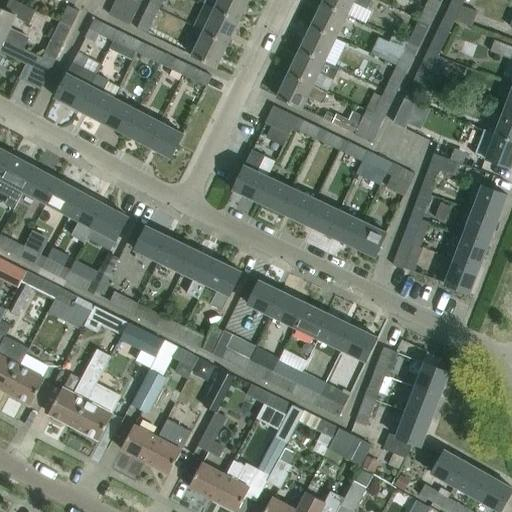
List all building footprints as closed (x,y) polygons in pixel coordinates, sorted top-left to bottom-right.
[(0,37),(23,49),(29,38),(10,28),(15,17),(29,24),(35,11),(13,0),(9,0),(5,10),(0,7),(0,37)] [(133,13),(138,2),(134,0),(113,0),(112,3),(133,13)] [(159,10),(163,0),(150,0),(148,5),(159,10)] [(239,20),(248,0),(204,0),(203,3),(239,20)] [(371,0),(323,0),(323,2),(362,21),(371,0)] [(429,25),(440,2),(437,0),(427,0),(418,20),(429,25)] [(361,22),(362,21),(323,2),(311,26),(336,38),(347,15),(361,22)] [(127,24),(133,13),(112,3),(106,14),(127,24)] [(227,43),(239,20),(203,3),(214,9),(203,31),(227,43)] [(147,34),(159,10),(148,5),(136,29),(147,34)] [(59,22),(71,28),(79,11),(67,6),(59,22)] [(438,55),(456,20),(445,15),(427,51),(438,55)] [(113,42),(119,30),(94,18),(84,37),(95,43),(99,35),(113,42)] [(418,48),(429,25),(418,20),(407,43),(393,35),(392,36),(418,48)] [(55,60),(71,28),(59,22),(44,54),(55,60)] [(325,61),(336,38),(311,26),(300,49),(325,61)] [(143,42),(119,30),(113,42),(137,53),(143,42)] [(216,67),(227,43),(203,31),(191,55),(216,67)] [(407,72),(418,48),(392,36),(389,43),(378,37),(371,53),(396,65),(396,66),(407,72)] [(42,58),(23,49),(0,37),(0,51),(19,61),(30,67),(23,80),(40,89),(55,60),(44,54),(42,58)] [(511,56),(511,47),(495,40),(490,51),(511,60),(511,56)] [(160,64),(166,54),(143,42),(137,53),(160,64)] [(325,61),(300,49),(289,72),(313,84),(319,73),(333,80),(338,68),(325,61)] [(448,61),(438,55),(427,51),(416,75),(427,79),(430,71),(440,76),(448,61)] [(184,75),(189,65),(166,54),(160,64),(172,70),(169,76),(179,81),(182,74),(184,75)] [(54,97),(78,109),(96,74),(72,62),(54,97)] [(189,65),(184,75),(207,86),(212,76),(189,65)] [(395,95),(407,72),(396,66),(384,90),(395,95)] [(313,85),(313,84),(289,72),(277,97),(302,108),(308,97),(322,103),(328,91),(313,85)] [(101,121),(119,87),(108,82),(109,81),(96,74),(78,109),(101,121)] [(404,99),(415,103),(427,79),(416,75),(404,99)] [(124,133),(137,109),(114,97),(119,87),(101,121),(124,133)] [(384,118),(395,95),(384,90),(381,97),(373,93),(366,109),(384,118)] [(403,127),(415,103),(404,99),(393,122),(403,127)] [(288,133),(296,116),(273,105),(265,123),(288,133)] [(148,145),(160,122),(137,109),(124,133),(148,145)] [(372,143),(384,118),(366,109),(362,117),(352,112),(348,120),(335,114),(335,116),(326,111),(322,119),(372,143)] [(511,140),(511,111),(506,109),(496,134),(511,140)] [(314,138),(320,128),(296,116),(288,133),(289,134),(296,138),(299,131),(314,138)] [(160,122),(148,145),(171,158),(183,134),(166,124),(160,122)] [(338,150),(343,139),(320,128),(314,138),(338,150)] [(511,164),(511,140),(496,134),(484,130),(475,154),(499,163),(511,168),(511,164)] [(362,162),(367,151),(343,139),(338,150),(362,161),(362,162)] [(0,177),(0,178),(13,155),(0,147),(0,177)] [(232,189),(256,200),(268,175),(258,170),(263,156),(252,149),(232,189)] [(380,184),(385,173),(391,162),(367,151),(362,162),(362,161),(357,173),(380,184)] [(23,190),(36,167),(13,155),(0,178),(1,178),(0,179),(0,191),(9,197),(5,204),(14,208),(23,190)] [(415,174),(391,162),(385,173),(409,185),(415,174)] [(431,194),(440,170),(429,166),(420,190),(431,194)] [(46,203),(59,179),(36,167),(23,190),(46,203)] [(280,212),(292,186),(268,175),(256,200),(280,212)] [(69,215),(82,192),(59,179),(46,203),(69,215)] [(472,210),(498,219),(507,195),(482,185),(472,210)] [(304,223),(316,198),(292,186),(280,212),(304,223)] [(422,219),(431,194),(420,190),(411,215),(422,219)] [(84,243),(104,204),(82,192),(69,215),(79,220),(71,236),(84,243)] [(327,234),(339,209),(316,198),(304,223),(327,234)] [(435,217),(445,221),(451,206),(440,202),(435,217)] [(104,204),(84,243),(85,243),(93,228),(115,240),(128,217),(104,204)] [(351,245),(363,220),(339,209),(327,234),(351,245)] [(488,244),(498,219),(472,210),(463,234),(488,244)] [(412,243),(422,219),(411,215),(402,239),(412,243)] [(363,220),(351,245),(375,256),(387,231),(363,220)] [(158,261),(170,237),(146,226),(135,250),(158,261)] [(23,246),(0,234),(0,246),(18,256),(23,246)] [(479,268),(488,244),(463,234),(454,259),(479,268)] [(182,273),(194,248),(170,237),(158,261),(182,273)] [(412,244),(412,243),(402,239),(392,265),(403,269),(403,268),(413,271),(421,248),(412,244)] [(436,240),(430,259),(451,265),(456,245),(436,240)] [(41,267),(46,257),(23,246),(18,256),(41,267)] [(205,284),(217,260),(194,248),(182,273),(194,278),(187,294),(198,299),(205,284)] [(70,269),(64,279),(100,296),(118,258),(107,253),(93,281),(70,269)] [(64,279),(70,269),(46,257),(41,267),(64,279)] [(0,258),(0,271),(3,273),(8,262),(0,258)] [(470,293),(479,268),(454,259),(445,284),(470,293)] [(217,260),(205,284),(217,289),(210,304),(222,310),(241,271),(217,260)] [(54,298),(59,288),(26,271),(21,282),(24,284),(10,311),(18,316),(32,287),(54,298)] [(272,315),(283,292),(259,280),(248,303),(272,315)] [(139,302),(144,291),(128,283),(123,294),(139,302)] [(85,321),(94,305),(59,288),(54,298),(72,307),(69,313),(85,321)] [(133,314),(138,304),(114,292),(109,302),(133,314)] [(295,326),(306,303),(283,292),(272,315),(295,326)] [(318,338),(330,314),(306,303),(295,326),(318,338)] [(156,326),(161,316),(138,304),(133,314),(156,326)] [(123,336),(124,333),(129,323),(94,305),(85,321),(86,322),(84,326),(97,333),(101,325),(123,336)] [(342,349),(353,325),(330,314),(318,338),(342,349)] [(0,387),(6,391),(21,363),(28,349),(5,337),(11,326),(9,325),(11,319),(4,315),(1,321),(0,320),(0,387)] [(180,337),(185,327),(161,316),(156,326),(180,337)] [(123,336),(122,338),(142,349),(137,359),(151,366),(159,351),(163,341),(129,324),(124,333),(123,336)] [(353,325),(342,349),(366,361),(377,337),(353,325)] [(212,354),(223,331),(213,326),(207,338),(202,349),(212,354)] [(202,349),(207,338),(185,327),(180,337),(202,349)] [(195,356),(177,347),(164,341),(159,351),(151,366),(146,376),(134,400),(131,405),(148,413),(166,378),(163,376),(172,358),(190,366),(195,356)] [(385,376),(388,377),(397,353),(394,352),(394,351),(384,347),(374,372),(385,376)] [(245,370),(250,359),(226,348),(221,358),(245,370)] [(93,390),(97,383),(110,357),(96,350),(74,393),(62,387),(49,413),(51,414),(51,419),(60,424),(64,421),(74,426),(93,390)] [(245,370),(268,382),(273,371),(250,359),(245,370)] [(291,394),(302,372),(279,360),(273,371),(268,382),(291,394)] [(415,387),(440,397),(449,372),(424,362),(415,387)] [(21,363),(6,391),(31,404),(45,376),(21,363)] [(202,405),(216,412),(235,376),(221,369),(202,405)] [(134,400),(146,376),(133,370),(121,394),(134,400)] [(314,405),(325,383),(302,372),(291,394),(314,405)] [(376,400),(385,376),(374,372),(365,396),(376,400)] [(99,439),(112,414),(111,413),(120,395),(97,383),(93,390),(74,426),(99,439)] [(325,383),(314,405),(338,417),(350,393),(343,390),(342,392),(325,383)] [(264,403),(269,393),(252,384),(246,395),(264,403)] [(430,421),(440,397),(415,387),(405,411),(430,421)] [(299,421),(304,411),(269,393),(264,403),(287,415),(256,476),(266,481),(287,442),(288,443),(299,421)] [(366,426),(376,400),(365,396),(355,421),(366,426)] [(334,438),(339,428),(304,411),(299,421),(322,432),(314,449),(325,454),(333,438),(334,438)] [(421,446),(430,421),(405,411),(396,436),(389,434),(383,449),(393,453),(387,465),(399,471),(404,458),(405,458),(413,443),(421,446)] [(227,418),(216,412),(198,446),(219,458),(224,448),(214,442),(227,418)] [(167,419),(158,437),(145,461),(169,474),(191,431),(167,419)] [(145,461),(158,437),(134,424),(121,449),(145,461)] [(339,428),(334,438),(352,447),(357,437),(339,428)] [(292,445),(288,443),(287,442),(266,481),(280,489),(292,466),(289,464),(295,453),(290,451),(292,445)] [(455,486),(468,463),(444,449),(431,473),(455,486)] [(253,469),(258,457),(246,451),(241,464),(253,469)] [(425,482),(433,464),(423,459),(414,478),(425,482)] [(226,474),(213,499),(237,511),(250,487),(237,480),(244,466),(233,460),(226,474)] [(213,499),(226,474),(202,462),(189,487),(213,499)] [(477,499),(490,475),(468,463),(455,486),(477,499)] [(345,497),(340,505),(352,511),(353,511),(373,477),(361,471),(355,481),(354,481),(350,488),(345,497)] [(511,487),(490,475),(477,499),(500,511),(511,490),(511,487)] [(443,507),(449,497),(438,491),(424,484),(419,494),(433,501),(443,507)] [(336,511),(340,505),(345,497),(332,490),(327,501),(306,489),(296,509),(294,511),(321,511),(323,509),(328,511),(336,511)] [(294,511),(296,509),(272,496),(263,511),(294,511)] [(451,511),(469,511),(471,510),(449,497),(443,507),(451,511)] [(426,511),(429,507),(416,500),(409,511),(426,511)]
